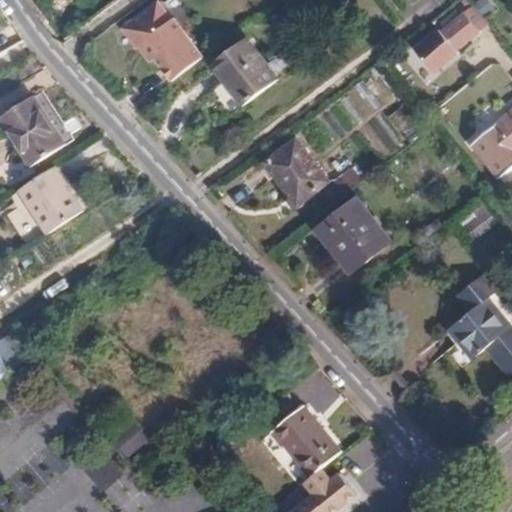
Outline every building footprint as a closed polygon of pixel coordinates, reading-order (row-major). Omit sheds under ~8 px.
[(142,48),(146,52),(179,28),(173,21),(171,23),(156,5),(121,33),(136,52),(138,51),(142,48)] [(457,53),(491,26),(475,6),(460,18),(446,29),(442,33),(457,53)] [(442,24),(446,29),(460,18),(456,13),(442,24)] [(154,63),(171,85),(203,60),(179,28),(146,52),(154,63)] [(244,106),(278,80),(248,41),(214,68),(244,106)] [(146,52),(141,56),(149,66),(154,63),(146,52)] [(279,82),(278,80),(244,106),(245,108),(279,82)] [(26,99),(0,114),(0,131),(22,169),(56,148),(26,99)] [(511,109),(471,143),(501,181),(511,171),(511,109)] [(333,177),(301,136),(265,164),(298,206),(333,177)] [(21,193),(32,209),(68,185),(57,169),(21,193)] [(32,209),(49,235),(85,211),(68,185),(32,209)] [(393,239),(361,200),(321,232),(334,249),(338,246),(356,269),(393,239)] [(482,201),(475,206),(488,223),(495,217),(482,201)] [(488,223),(475,206),(459,219),(472,235),(488,223)] [(422,236),(426,240),(442,227),(438,223),(422,236)] [(486,301),(494,296),(480,279),(458,297),(472,313),(486,301)] [(450,331),(473,359),(488,347),(509,330),(486,301),(472,313),(450,331)] [(511,333),(509,330),(488,347),(511,376),(511,333)] [(302,406),(269,432),(280,447),(285,443),(310,476),(340,453),(302,406)] [(135,426),(113,442),(126,460),(148,443),(135,426)] [(339,511),(361,494),(341,472),(334,477),(327,466),(302,484),(311,496),(290,511),(339,511)]
